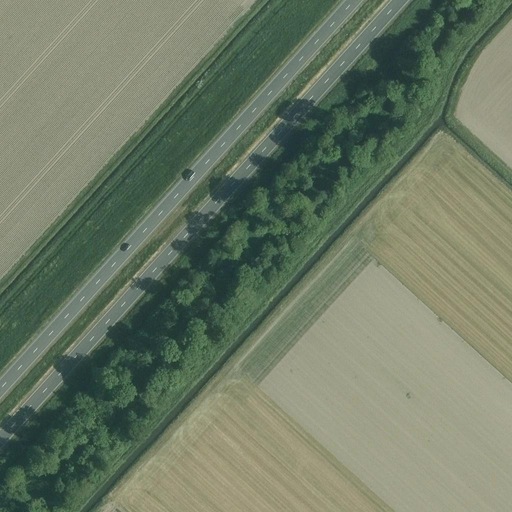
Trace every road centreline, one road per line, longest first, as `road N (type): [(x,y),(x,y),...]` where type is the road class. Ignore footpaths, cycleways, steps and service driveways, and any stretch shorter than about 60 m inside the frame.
road 1 (trunk): [(0,442),(403,0)]
road 2 (trunk): [(355,0),(0,390)]
